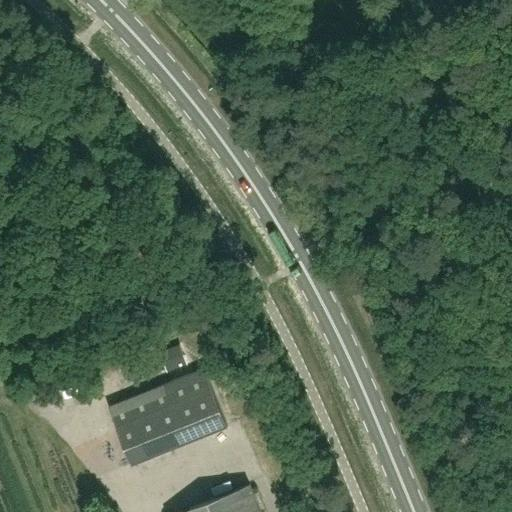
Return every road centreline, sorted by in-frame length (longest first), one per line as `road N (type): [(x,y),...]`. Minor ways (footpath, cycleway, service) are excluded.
road 1 (primary): [(410,511),(298,262),(249,180),(98,0)]
road 2 (track): [(511,201),(378,211),(298,262)]
